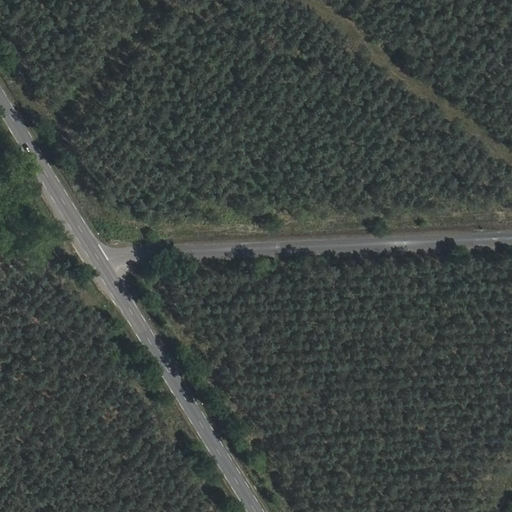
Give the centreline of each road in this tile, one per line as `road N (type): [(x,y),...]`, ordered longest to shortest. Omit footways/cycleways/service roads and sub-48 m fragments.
road 1 (tertiary): [(98,261),(511,233)]
road 2 (secondary): [(98,261),(256,511)]
road 3 (track): [(511,158),(311,0)]
road 4 (secondary): [(0,91),(98,261)]
road 5 (track): [(36,150),(156,0)]
